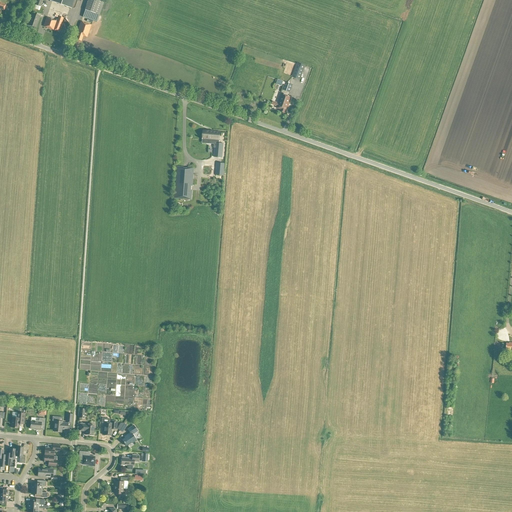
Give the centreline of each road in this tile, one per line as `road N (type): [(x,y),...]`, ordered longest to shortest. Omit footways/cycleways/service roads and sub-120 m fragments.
road 1 (unclassified): [(511,212),(0,32)]
road 2 (residential): [(35,439),(101,445),(111,453),(84,488),(82,511)]
